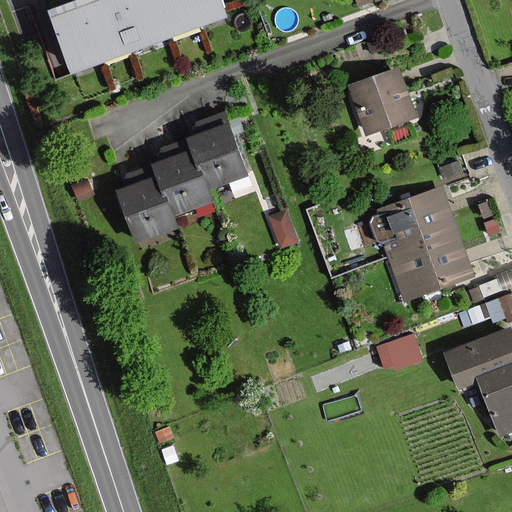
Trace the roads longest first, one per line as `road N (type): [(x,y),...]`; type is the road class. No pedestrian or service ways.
road 1 (primary): [(92,414),(0,98)]
road 2 (primary): [(0,179),(92,414)]
road 3 (residential): [(455,0),(511,161)]
